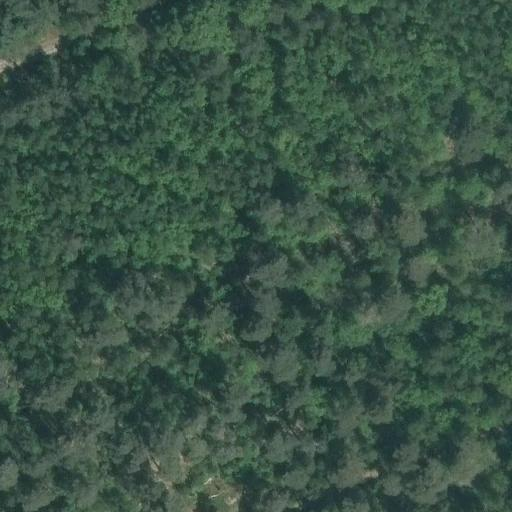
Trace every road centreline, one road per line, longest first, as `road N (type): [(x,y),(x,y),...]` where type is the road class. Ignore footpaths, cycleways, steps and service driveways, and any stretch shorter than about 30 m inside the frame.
road 1 (track): [(511,420),(290,511)]
road 2 (track): [(0,55),(152,0)]
